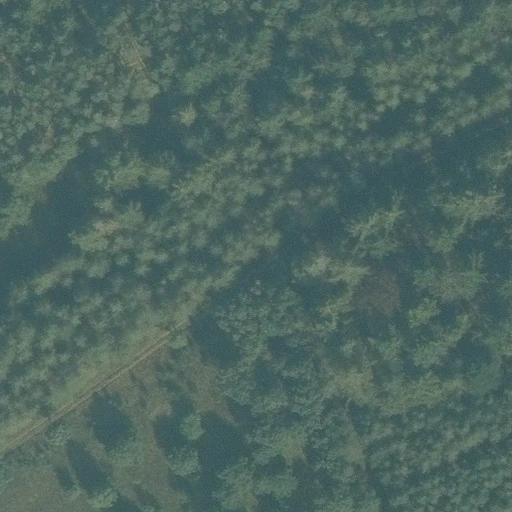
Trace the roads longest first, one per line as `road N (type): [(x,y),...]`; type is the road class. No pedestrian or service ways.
road 1 (track): [(0,456),(511,113)]
road 2 (track): [(363,511),(266,275)]
